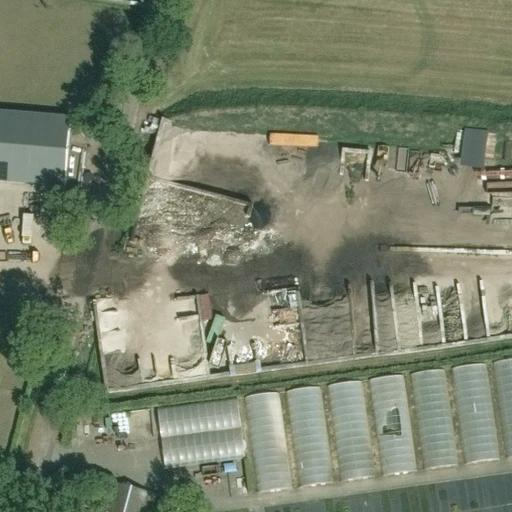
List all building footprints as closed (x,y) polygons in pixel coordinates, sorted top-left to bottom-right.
[(0,183),(64,189),(70,121),(0,114),(0,183)] [(352,181),(363,180),(362,155),(350,156),(352,181)] [(406,187),(404,162),(384,164),(386,189),(406,187)] [(399,243),(379,246),(382,266),(402,263),(399,243)] [(279,320),(303,319),(302,291),(278,292),(279,320)] [(204,299),(180,300),(180,317),(187,317),(187,331),(202,331),(202,315),(204,315),(204,299)] [(347,320),(349,358),(384,356),(382,318),(347,320)] [(307,331),(285,334),(287,349),(280,349),(282,364),(310,360),(307,331)] [(379,381),(386,477),(419,474),(412,379),(379,381)] [(344,482),(377,480),(371,385),(337,388),(344,482)] [(165,471),(246,461),(238,400),(158,410),(165,471)] [(459,467),(457,417),(428,418),(430,469),(459,467)] [(472,464),(502,462),(500,420),(471,421),(472,464)] [(264,494),(292,493),(289,425),(261,427),(264,494)] [(219,486),(222,496),(241,491),(238,480),(219,486)] [(158,511),(162,498),(147,494),(116,485),(109,511),(158,511)]
